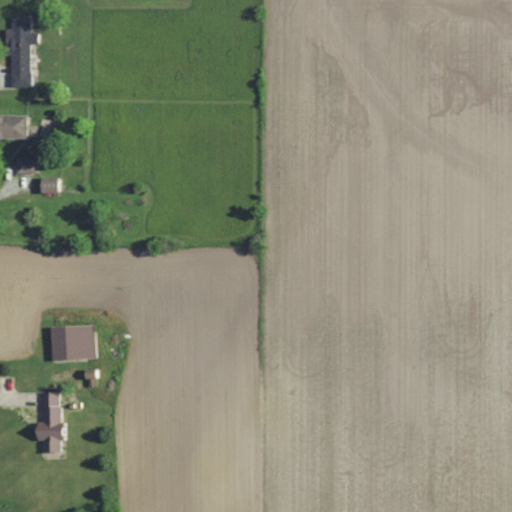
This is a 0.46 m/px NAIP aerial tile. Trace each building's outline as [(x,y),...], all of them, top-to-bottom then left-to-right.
[(34,44),(42,44),(42,33),(34,33),(34,17),(13,18),(14,88),(35,87),(34,44)] [(31,115),(0,115),(0,138),(31,139),(31,115)] [(39,174),(39,158),(19,158),(19,174),(39,174)] [(64,193),(64,177),(45,177),(45,193),(64,193)] [(55,360),(100,359),(99,326),(55,327),(55,360)] [(45,453),(67,453),(67,393),(45,393),(45,453)]
